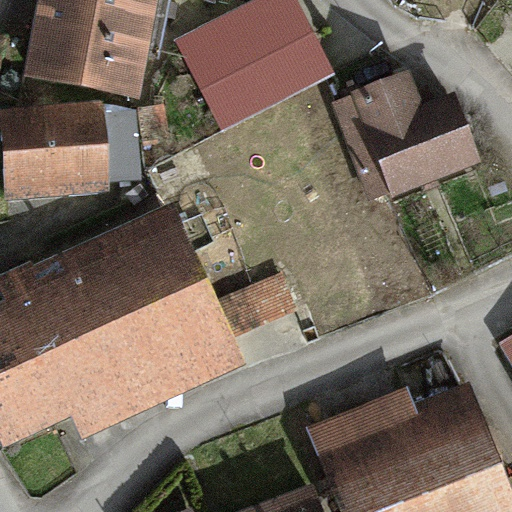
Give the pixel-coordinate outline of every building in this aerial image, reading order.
[(170,0),(51,0),(41,68),(157,86),(170,0)] [(293,0),(249,0),(187,32),(233,120),(330,70),(293,0)] [(438,135),(413,72),(356,95),(400,203),(490,166),(471,121),(438,135)] [(128,105),(24,108),(26,187),(131,185),(128,105)] [(191,198),(0,290),(0,379),(31,444),(257,334),(191,198)] [(511,456),(480,368),(332,422),(365,511),(443,511),(511,487),(511,456)] [(344,511),(318,441),(220,478),(233,511),(344,511)] [(511,511),(511,498),(477,511),(511,511)]
